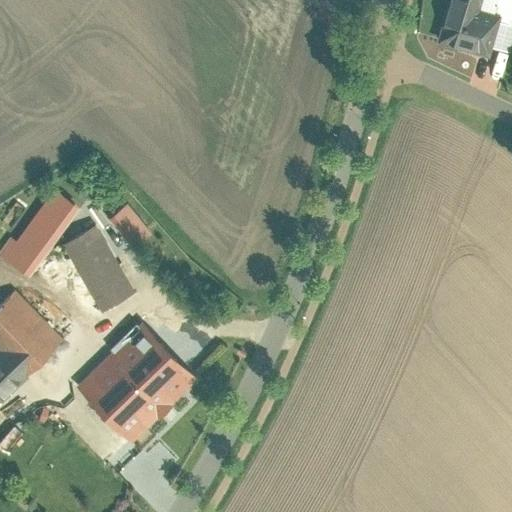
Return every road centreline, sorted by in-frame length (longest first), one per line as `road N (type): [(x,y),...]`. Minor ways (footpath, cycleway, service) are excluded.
road 1 (residential): [(363,49),(302,231),(242,366),(154,511)]
road 2 (residential): [(363,49),(511,112)]
